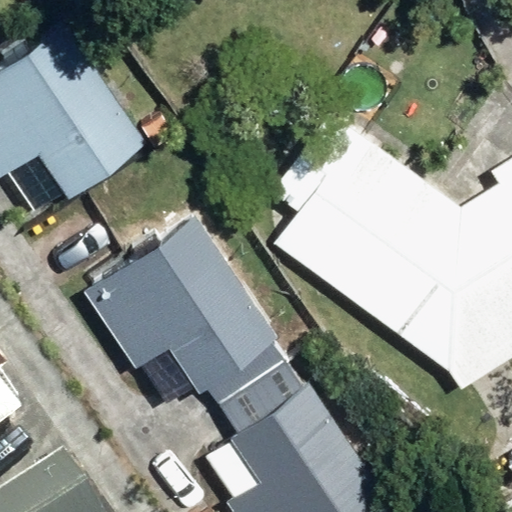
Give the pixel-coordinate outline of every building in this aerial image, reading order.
[(364,0),(350,5),(362,37),(396,24),(386,0),(364,0)] [(41,132),(71,175),(147,125),(66,4),(0,48),(0,130),(14,151),(41,132)] [(453,352),(465,368),(511,338),(511,143),(496,154),(503,165),(464,189),(339,100),(278,179),(298,192),(276,228),(453,352)] [(146,117),(159,135),(178,121),(165,103),(146,117)] [(170,326),(199,370),(277,316),(197,197),(88,270),(140,347),(170,326)] [(0,225),(10,219),(0,204),(0,225)] [(231,486),(249,511),(350,511),(392,484),(295,342),(218,394),(266,463),(231,486)] [(0,433),(27,413),(0,378),(0,433)] [(392,434),(415,460),(435,442),(413,416),(392,434)] [(0,494),(0,511),(106,511),(67,452),(0,494)]
